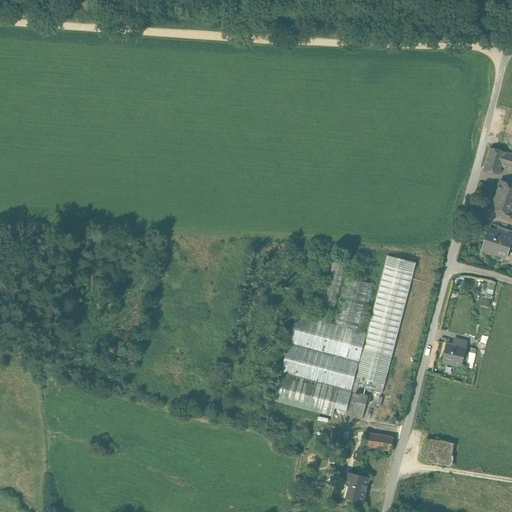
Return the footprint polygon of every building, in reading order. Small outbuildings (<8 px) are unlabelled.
[(511,154),(490,148),(484,170),(499,175),(502,166),(511,169),(511,154)] [(511,185),(501,181),(492,205),(488,204),(486,212),(511,221),(511,216),(511,185)] [(511,240),(511,236),(489,229),(482,250),(506,258),(511,240)] [(367,333),(354,386),(362,388),(382,393),(399,326),(416,263),(387,256),(367,333)] [(333,262),(318,320),(331,323),(346,265),(333,262)] [(374,285),(346,277),(334,324),(362,331),(374,285)] [(487,295),(492,296),(495,282),(489,281),(487,295)] [(318,320),(297,314),(281,373),(340,389),(335,409),(347,412),(354,386),(367,333),(362,331),(334,324),(331,323),(318,320)] [(457,345),(447,343),(442,363),(462,367),(468,342),(458,340),(457,345)] [(340,389),(281,373),(274,401),(333,417),(335,409),(340,389)] [(362,388),(354,386),(347,412),(346,415),(362,419),(368,396),(360,394),(362,388)] [(343,432),(332,431),(330,441),(341,443),(343,432)] [(393,437),(366,433),(363,447),(391,451),(393,437)] [(454,443),(426,439),(425,450),(422,452),(421,459),(423,462),(450,467),(452,465),(454,457),(452,455),(454,443)] [(369,478),(350,473),(347,485),(350,486),(346,499),(362,503),(369,478)]
